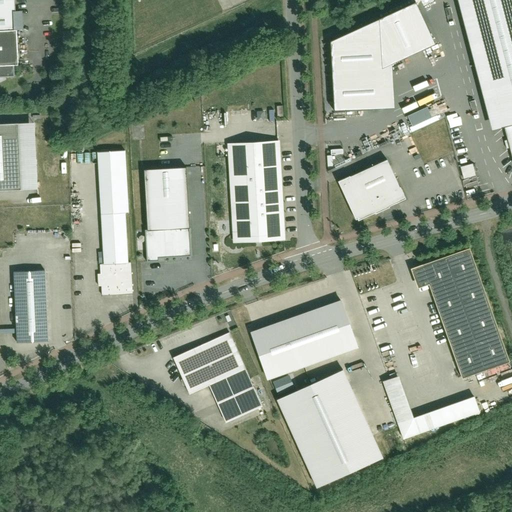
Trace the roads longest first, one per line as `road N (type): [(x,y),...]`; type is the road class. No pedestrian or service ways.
road 1 (residential): [(0,397),(109,342),(307,264)]
road 2 (residential): [(290,0),(307,264)]
road 3 (residential): [(307,264),(511,206)]
